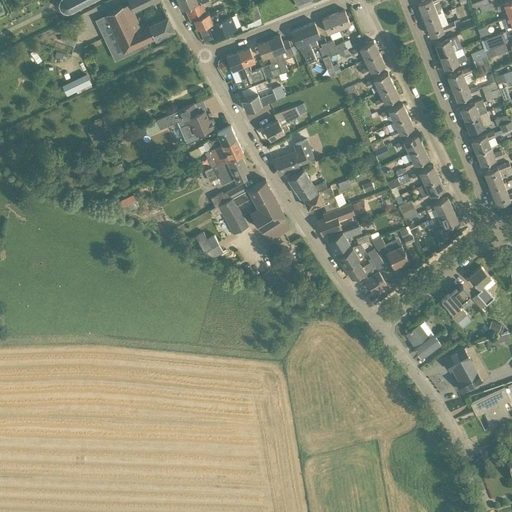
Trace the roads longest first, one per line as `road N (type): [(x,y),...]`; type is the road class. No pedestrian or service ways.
road 1 (unclassified): [(378,329),(303,227),(200,56)]
road 2 (residential): [(365,5),(480,240)]
road 3 (residential): [(494,235),(401,0)]
road 4 (unclassified): [(467,461),(418,377),(378,329)]
road 5 (residential): [(200,56),(337,0)]
road 6 (unclassified): [(378,329),(480,240)]
